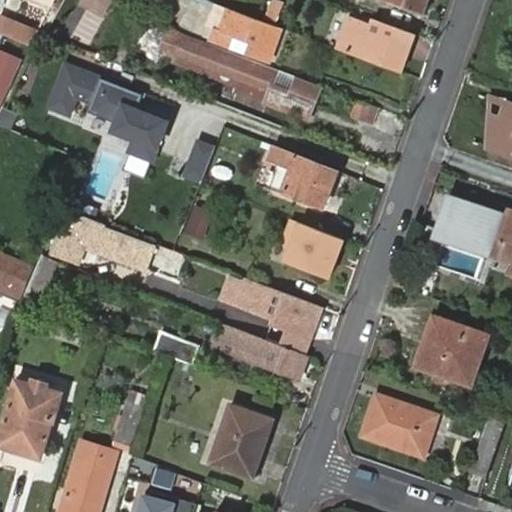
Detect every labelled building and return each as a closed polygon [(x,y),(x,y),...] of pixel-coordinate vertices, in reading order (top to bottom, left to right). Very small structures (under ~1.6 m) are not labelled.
[(102,17),(110,0),(109,0),(81,0),(79,6),(102,17)] [(421,15),(426,0),(386,0),(386,2),(421,15)] [(254,20),(229,11),(222,33),(250,43),(247,53),(269,62),(281,29),(254,20)] [(348,19),(338,49),(402,71),(407,57),(402,55),(404,49),(409,51),(415,35),(372,19),(370,27),(348,19)] [(38,37),(1,20),(0,21),(0,36),(31,50),(38,37)] [(177,61),(234,81),(231,91),(298,116),(310,82),(181,35),(175,30),(168,48),(174,50),(171,58),(177,61)] [(137,113),(143,97),(66,68),(50,109),(69,117),(75,102),(91,107),(88,114),(117,125),(114,133),(135,141),(130,154),(153,162),(167,125),(137,113)] [(364,118),(369,104),(348,97),(343,111),(364,118)] [(511,104),(507,102),(494,137),(511,143),(508,152),(511,153),(511,104)] [(186,176),(202,183),(215,150),(199,144),(186,176)] [(291,169),(284,190),(297,195),(296,197),(323,207),(337,171),(274,147),(270,161),(291,169)] [(434,227),(459,236),(470,205),(445,196),(434,227)] [(511,219),(470,205),(459,236),(503,251),(500,259),(511,263),(511,274),(511,219)] [(202,237),(212,212),(196,206),(187,231),(202,237)] [(81,225),(83,220),(67,214),(51,253),(67,259),(81,225)] [(108,225),(84,216),(83,220),(81,225),(104,234),(106,228),(108,225)] [(344,239),(292,219),(284,238),(288,250),(284,261),(328,279),(334,263),(330,262),(333,255),(337,257),(344,239)] [(157,247),(106,228),(104,234),(98,250),(147,270),(157,247)] [(0,253),(0,284),(19,292),(31,266),(0,253)] [(309,337),(320,307),(251,280),(241,306),(271,317),(269,322),(309,337)] [(435,318),(418,366),(469,384),(487,336),(435,318)] [(58,320),(52,334),(80,344),(85,331),(58,320)] [(214,342),(300,378),(308,356),(222,322),(214,342)] [(170,357),(192,365),(198,346),(162,332),(155,351),(170,357)] [(52,421),(60,391),(52,388),(54,383),(33,377),(32,382),(19,378),(9,410),(52,421)] [(407,414),(408,408),(377,397),(363,434),(422,455),(436,417),(415,410),(414,416),(407,414)] [(128,403),(115,442),(133,448),(145,409),(128,403)] [(232,407),(213,463),(257,477),(267,449),(263,447),(272,420),(232,407)] [(9,410),(0,442),(0,446),(41,458),(52,421),(9,410)] [(485,475),(503,421),(489,417),(471,470),(485,475)] [(99,464),(105,450),(84,443),(61,511),(100,511),(114,469),(99,464)] [(118,454),(105,450),(99,464),(114,469),(118,454)] [(196,511),(199,503),(148,489),(141,511),(196,511)]
